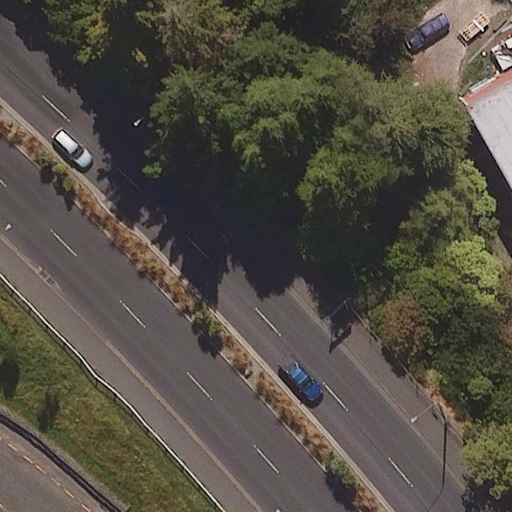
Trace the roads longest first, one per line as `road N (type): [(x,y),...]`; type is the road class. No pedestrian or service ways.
road 1 (secondary): [(0,46),(312,346),(438,511)]
road 2 (secondary): [(342,511),(0,160)]
